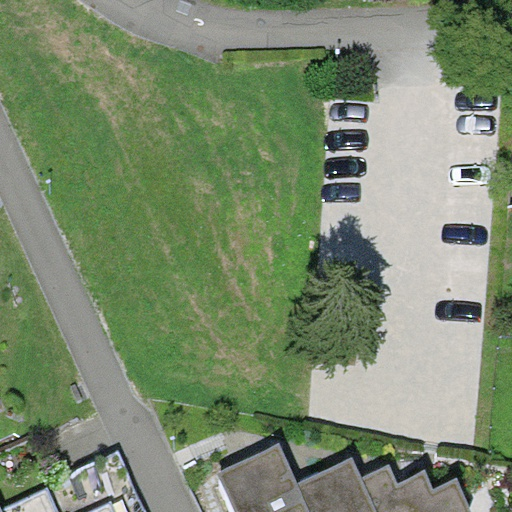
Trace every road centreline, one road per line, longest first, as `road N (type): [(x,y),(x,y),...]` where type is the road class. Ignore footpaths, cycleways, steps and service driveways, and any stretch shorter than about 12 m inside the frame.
road 1 (residential): [(0,140),(176,511)]
road 2 (residential): [(511,26),(138,14),(116,0)]
